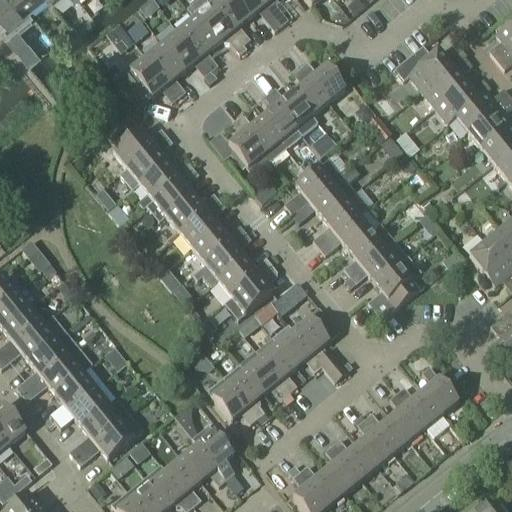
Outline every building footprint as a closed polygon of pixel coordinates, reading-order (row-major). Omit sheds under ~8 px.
[(32,16),(25,7),(18,0),(0,0),(0,31),(4,37),(32,16)] [(238,33),(247,25),(226,0),(222,0),(208,11),(242,52),(249,46),(238,33)] [(226,0),(247,25),(256,18),(259,16),(263,20),(260,23),(272,38),(279,32),(263,12),(252,0),(226,0)] [(252,0),(263,12),(279,32),(286,27),(274,12),(277,9),(273,4),(278,0),(252,0)] [(323,0),(298,0),(308,12),(323,0)] [(242,52),(208,11),(200,1),(184,16),(192,25),(214,52),(223,44),(235,58),(242,52)] [(205,59),(214,52),(192,25),(175,38),(208,79),(216,72),(205,59)] [(495,68),(511,54),(511,28),(496,41),(501,48),(488,59),(495,68)] [(202,84),(208,79),(175,38),(159,51),(181,78),(191,71),(202,84)] [(173,85),(181,78),(159,51),(143,64),(177,105),(184,99),(173,85)] [(430,63),(422,54),(423,53),(422,53),(393,76),(399,84),(400,83),(402,87),(407,83),(420,98),(463,64),(455,54),(444,64),(438,57),(430,63)] [(511,54),(495,68),(502,77),(511,69),(511,54)] [(170,110),(177,105),(143,64),(114,88),(136,115),(159,96),(170,110)] [(433,114),(464,89),(459,82),(470,73),(463,64),(420,98),(433,114)] [(297,76),(325,111),(343,96),(323,72),(315,79),(306,68),(297,76)] [(309,124),(325,111),(297,76),(291,81),(300,91),(290,99),(309,124)] [(208,79),(202,84),(208,91),(214,86),(211,82),(211,83),(208,79)] [(454,125),(485,99),(488,95),(481,86),(469,95),(464,89),(433,114),(446,131),(454,125)] [(309,124),(290,99),(283,105),(273,95),(265,101),(300,144),(316,131),(309,124)] [(466,140),(509,105),(502,96),(490,105),(485,99),(454,125),(466,140)] [(267,118),(258,125),(284,157),(300,144),(265,101),(259,107),(267,118)] [(112,119),(113,107),(96,105),(95,117),(112,119)] [(479,156),(510,130),(505,124),(511,117),(511,107),(509,105),(466,140),(479,156)] [(241,121),(233,128),(242,139),(267,171),(268,171),(284,157),(258,125),(250,132),(241,121)] [(123,176),(164,142),(159,136),(147,146),(139,136),(138,136),(126,122),(103,141),(114,156),(110,159),(123,176)] [(235,144),(225,152),(245,176),(251,184),(267,171),(242,139),(233,128),(226,133),(235,144)] [(492,172),(511,155),(511,132),(510,130),(479,156),(492,172)] [(318,165),(334,152),(324,140),(308,153),(318,165)] [(130,198),(137,192),(165,169),(158,160),(171,150),(164,142),(123,176),(116,182),(130,198)] [(511,224),(499,234),(511,250),(511,155),(492,172),(511,196),(511,224)] [(281,212),(290,223),(340,183),(326,166),(317,174),(317,173),(293,192),(298,198),(281,212)] [(145,202),(136,209),(142,215),(145,212),(150,208),(178,185),(191,175),(186,168),(173,178),(165,169),(137,192),(145,202)] [(331,191),(290,223),(296,230),(313,217),(320,225),(352,199),(347,192),(358,183),(351,174),(340,183),(331,191)] [(150,208),(145,212),(157,228),(163,224),(191,201),(184,192),(197,182),(191,175),(178,185),(150,208)] [(317,254),(357,222),(366,215),(352,199),(320,225),(327,234),(311,247),(317,254)] [(176,240),(217,207),(212,200),(199,211),(191,201),(163,224),(176,240)] [(189,256),(217,233),(210,225),(223,214),(217,207),(176,240),(189,256)] [(346,258),(370,239),(357,222),(317,254),(323,262),(339,249),(346,258)] [(383,255),(392,247),(379,231),(370,239),(346,258),(353,267),(342,276),(348,283),(383,255)] [(202,272),(243,239),(238,233),(225,243),(217,233),(189,256),(202,272)] [(511,250),(499,234),(483,248),(511,284),(511,250)] [(202,272),(191,282),(195,287),(200,283),(209,293),(215,288),(243,265),(236,257),(249,247),(243,239),(202,272)] [(372,291),(407,264),(406,263),(405,264),(392,247),(383,255),(348,283),(354,291),(365,282),(372,291)] [(38,257),(30,248),(20,255),(28,265),(38,257)] [(510,300),(511,298),(511,284),(483,248),(466,262),(491,293),(499,287),(510,300)] [(407,264),(372,291),(379,299),(364,310),(378,327),(416,297),(409,288),(409,287),(410,288),(420,280),(407,264)] [(243,265),(215,288),(228,304),(256,281),(269,271),(264,265),(251,275),(243,265)] [(270,298),(263,290),(275,279),(269,271),(256,281),(228,304),(220,310),(234,327),(270,298)] [(0,282),(0,309),(14,298),(0,282)] [(179,292),(174,286),(167,292),(165,294),(170,300),(172,298),(179,292)] [(0,336),(27,314),(14,298),(0,309),(0,336)] [(0,363),(41,331),(27,314),(0,336),(8,346),(0,352),(0,363)] [(307,325),(291,338),(310,361),(320,373),(333,389),(345,379),(327,357),(322,361),(318,355),(327,348),(326,347),(336,339),(317,316),(306,325),(307,325)] [(511,325),(506,318),(498,325),(511,342),(511,325)] [(0,375),(19,360),(26,368),(63,339),(50,323),(41,331),(0,363),(0,375)] [(511,376),(511,342),(498,325),(488,334),(498,345),(491,350),(511,376)] [(287,332),(270,345),(294,374),(303,368),(312,379),(320,373),(310,361),(291,338),(287,332)] [(35,378),(15,395),(20,401),(67,363),(76,355),(63,339),(26,368),(35,378)] [(253,358),(254,358),(278,388),(287,400),(295,393),(285,382),(294,374),(270,345),(270,344),(253,358)] [(67,363),(20,401),(21,402),(26,408),(46,392),(53,401),(87,373),(89,371),(76,355),(67,363)] [(237,372),(261,401),(270,394),(280,405),(287,400),(278,388),(254,358),(237,372)] [(246,413),(255,425),(262,420),(253,408),(261,401),(237,372),(222,384),(246,413)] [(53,428),(100,389),(87,373),(53,401),(61,410),(48,421),(53,428)] [(420,397),(440,421),(456,408),(437,384),(436,384),(428,374),(420,380),(428,390),(420,397)] [(247,431),(255,425),(246,413),(222,384),(206,397),(210,403),(229,427),(238,420),(247,431)] [(72,424),(80,433),(114,406),(100,389),(53,428),(59,435),(72,424)] [(440,421),(420,397),(411,405),(402,394),(395,400),(424,434),(440,421)] [(407,447),(424,434),(395,400),(388,406),(396,417),(388,423),(407,447)] [(66,456),(72,465),(92,449),(126,421),(114,406),(80,433),(88,443),(83,447),(81,444),(66,456)] [(0,411),(0,442),(7,451),(22,439),(0,412),(0,411)] [(407,447),(388,423),(379,431),(370,420),(363,426),(391,460),(407,447)] [(92,458),(97,454),(107,466),(140,438),(126,421),(92,449),(72,465),(79,473),(94,461),(92,458)] [(375,473),(391,460),(363,426),(355,432),(364,443),(356,449),(375,473)] [(212,438),(210,439),(205,433),(190,446),(195,452),(224,487),(231,481),(222,469),(231,461),(212,438)] [(375,473),(356,449),(346,457),(338,446),(331,452),(359,487),(375,473)] [(217,493),(224,487),(195,452),(178,465),(197,489),(206,481),(217,493)] [(343,500),(359,487),(331,452),(323,458),(332,469),(323,475),(343,500)] [(37,481),(49,470),(45,465),(32,475),(37,481)] [(189,495),(197,489),(178,465),(163,478),(191,511),(193,511),(199,507),(189,495)] [(191,511),(163,478),(158,472),(142,486),(163,511),(168,511),(174,507),(178,511),(191,511)] [(293,472),(285,478),(291,485),(299,495),(291,502),(298,511),(326,511),(298,478),(293,472)] [(327,511),(343,500),(323,475),(314,483),(305,472),(298,478),(326,511),(327,511)] [(12,491),(17,497),(29,487),(25,481),(12,491)] [(163,511),(142,486),(126,498),(137,511),(163,511)] [(0,502),(4,508),(17,497),(12,491),(0,501),(0,502)] [(137,511),(126,498),(110,511),(137,511)] [(33,511),(24,500),(9,511),(33,511)] [(500,511),(504,509),(499,502),(493,507),(492,506),(485,511),(500,511)]
